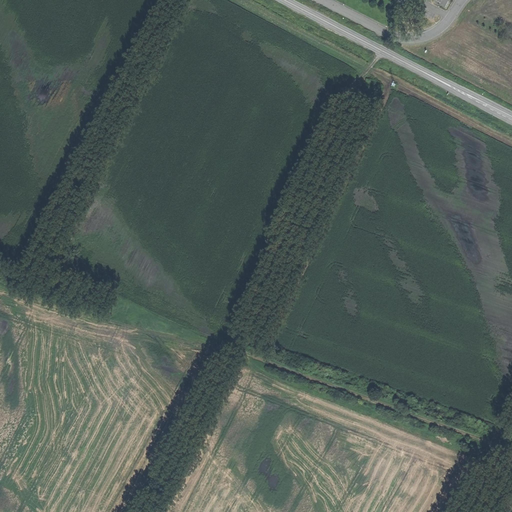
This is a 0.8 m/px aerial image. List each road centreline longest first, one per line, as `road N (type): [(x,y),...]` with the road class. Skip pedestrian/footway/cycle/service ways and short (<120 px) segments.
road 1 (track): [(511,453),(240,352)]
road 2 (secondary): [(284,0),(511,117)]
road 3 (unclassified): [(463,0),(438,31),(415,38),(392,36),(322,0)]
